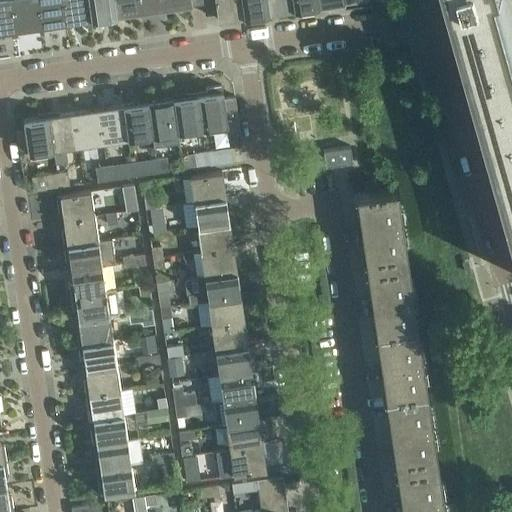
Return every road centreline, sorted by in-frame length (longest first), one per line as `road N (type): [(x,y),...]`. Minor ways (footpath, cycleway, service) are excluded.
road 1 (residential): [(0,131),(55,511)]
road 2 (residential): [(376,511),(332,202),(267,211)]
road 3 (residential): [(313,511),(267,211)]
road 4 (residential): [(511,304),(431,17)]
road 5 (residential): [(0,83),(246,45)]
road 6 (residential): [(246,45),(431,17)]
road 7 (residential): [(267,211),(246,45)]
